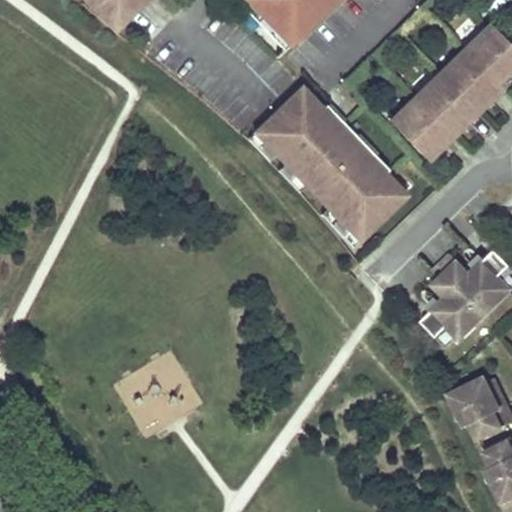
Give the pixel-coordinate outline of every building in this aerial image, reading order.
[(83,0),(111,28),(126,15),(129,19),(148,0),(83,0)] [(290,0),(292,1),(283,11),(272,0),(241,0),(235,6),(256,27),(281,53),(335,0),(290,0)] [(256,27),(235,6),(228,13),(248,34),(256,27)] [(126,15),(111,28),(115,32),(129,19),(126,15)] [(511,55),(511,57),(484,29),(385,125),(424,165),(450,140),(445,136),(457,124),(462,129),(474,117),(469,112),(482,100),(486,105),(499,93),(494,88),(501,81),(506,86),(511,79),(511,55)] [(494,88),(499,93),(506,86),(501,81),(494,88)] [(304,84),(255,133),(277,155),(286,164),(308,186),(330,208),(362,239),(411,191),(389,169),(393,165),(379,151),(375,155),(356,136),(359,132),(346,119),(342,122),(326,106),(304,84)] [(469,112),(474,117),(486,105),(482,100),(469,112)] [(329,102),(326,106),(342,122),(346,119),(329,102)] [(445,136),(450,140),(462,129),(457,124),(445,136)] [(359,132),(356,136),(375,155),(379,151),(359,132)] [(255,133),(249,140),(271,161),(277,155),(255,133)] [(286,164),(280,170),(302,192),(308,186),(286,164)] [(330,208),(324,214),(356,246),(362,239),(330,208)] [(511,267),(496,250),(471,275),(451,254),(439,266),(445,273),(458,287),(447,298),(422,322),(424,324),(447,348),(459,336),(457,333),(470,321),(474,326),(499,302),(494,297),(506,286),(511,291),(511,267)] [(445,273),(434,285),(447,298),(458,287),(445,273)] [(470,321),(457,333),(459,336),(461,338),(474,326),(470,321)] [(485,378),(450,395),(465,428),(471,425),(478,439),(511,422),(511,416),(507,406),(501,409),(488,383),(485,378)] [(494,380),(488,383),(501,409),(507,406),(494,380)] [(511,511),(511,439),(485,453),(492,467),(486,470),(506,511),(511,511)]
